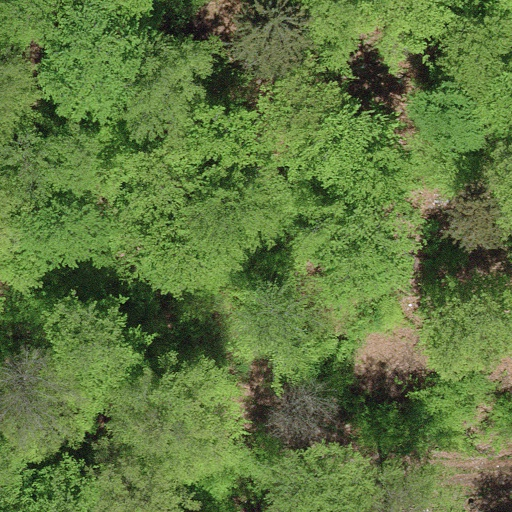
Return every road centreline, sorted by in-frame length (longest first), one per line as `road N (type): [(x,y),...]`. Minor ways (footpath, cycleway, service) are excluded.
road 1 (track): [(511,479),(449,480),(259,434),(123,423),(0,445)]
road 2 (track): [(0,61),(110,30),(153,0)]
